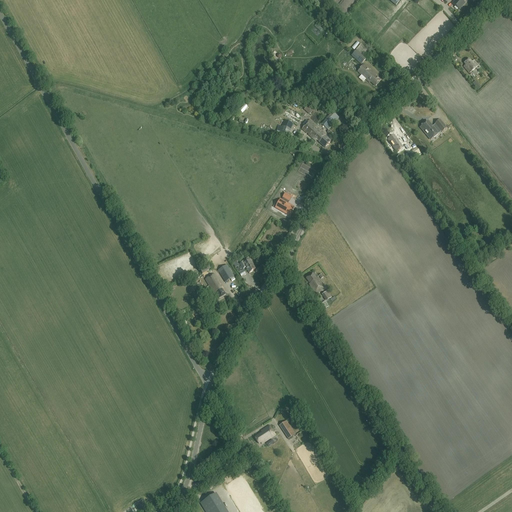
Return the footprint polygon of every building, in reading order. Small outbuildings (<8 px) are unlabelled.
[(455,0),(452,4),(458,9),(460,10),(465,3),(462,1),(462,0),(443,0),(446,2),(448,0),(455,0)] [(357,50),(364,54),(368,49),(361,44),(357,50)] [(364,78),(368,82),(372,85),(372,84),(375,87),(381,80),(376,76),(377,75),(370,70),(371,69),(364,64),(363,63),(366,59),(357,50),(351,56),(361,65),(361,64),(363,66),(357,72),(364,78)] [(469,73),(478,66),(474,60),(472,62),(469,59),(464,63),(466,65),(464,67),(469,73)] [(481,88),(476,81),(473,84),(478,90),(481,88)] [(303,116),(293,110),(289,117),(299,123),(303,116)] [(328,130),(339,118),(332,112),(321,124),(328,130)] [(331,141),(325,136),(326,135),(309,120),(301,129),(315,142),(316,140),(319,143),(319,142),(325,147),(331,141)] [(428,121),(420,127),(431,140),(438,134),(437,132),(440,130),(442,132),(447,128),(440,120),(435,124),(436,126),(434,128),(428,121)] [(288,139),(293,124),(284,121),(279,136),(288,139)] [(388,140),(397,153),(403,148),(394,136),(388,140)] [(414,158),(420,154),(417,150),(411,154),(414,158)] [(284,199),(282,201),(281,200),(276,208),(285,213),(284,214),(288,216),(288,215),(290,216),(294,208),(288,205),(292,198),(286,195),(283,198),(284,199)] [(250,259),(244,263),(244,262),(239,264),(243,269),(245,268),(249,273),(256,269),(250,259)] [(203,275),(211,269),(208,265),(199,270),(203,275)] [(225,283),(234,277),(227,265),(218,271),(225,283)] [(191,282),(200,278),(198,273),(189,277),(191,282)] [(215,274),(206,279),(218,299),(225,295),(220,286),(222,285),(215,274)] [(306,278),(311,287),(310,287),(315,296),(326,288),(318,278),(317,279),(313,274),(306,278)] [(206,288),(197,293),(200,300),(210,295),(206,288)] [(322,295),(326,302),(332,298),(328,291),(322,295)] [(289,440),(296,435),(286,421),(279,425),(289,440)] [(269,426),(262,431),(263,432),(254,438),(258,444),(261,443),(262,444),(275,435),(269,426)] [(225,486),(218,489),(223,501),(230,498),(225,486)] [(201,503),(205,511),(227,511),(216,494),(201,503)]
